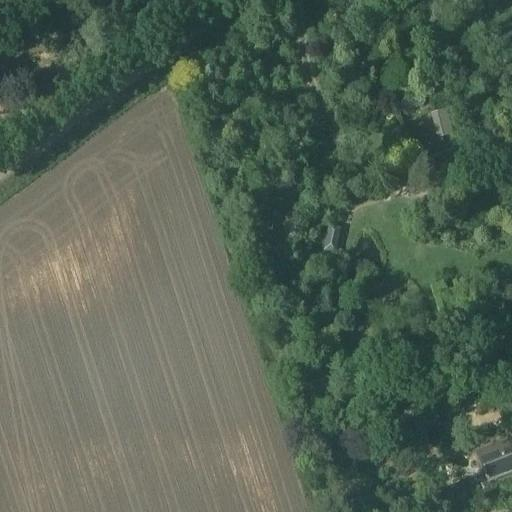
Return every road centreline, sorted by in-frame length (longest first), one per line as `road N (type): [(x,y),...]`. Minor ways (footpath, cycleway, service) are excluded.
road 1 (unknown): [(288,0),(354,189),(373,200),(402,201),(476,182),(511,184)]
road 2 (unclassified): [(0,171),(232,0)]
